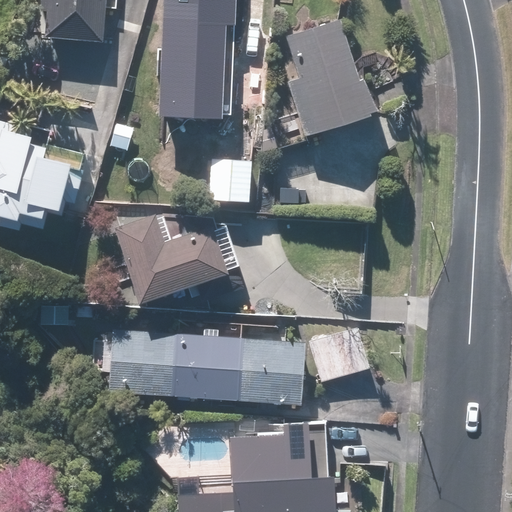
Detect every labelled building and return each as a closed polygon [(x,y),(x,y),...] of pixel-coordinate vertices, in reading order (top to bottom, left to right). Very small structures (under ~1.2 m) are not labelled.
[(108,37),(110,0),(52,0),(51,34),(108,37)] [(239,0),(167,0),(166,71),(179,71),(179,101),(218,102),(219,72),(226,72),(228,14),(239,14),(239,0)] [(376,108),(342,17),(288,36),(302,75),(291,80),(310,132),(376,108)] [(0,217),(26,224),(27,219),(48,224),(53,199),(67,203),(78,155),(48,148),(53,129),(2,117),(0,126),(0,217)] [(120,224),(144,297),(234,267),(219,222),(168,239),(159,211),(120,224)] [(360,325),(311,340),(323,380),(372,364),(360,325)] [(308,339),(115,327),(111,387),(304,400),(308,339)] [(236,429),(240,511),(342,511),(341,468),(319,469),(317,425),(236,429)]
